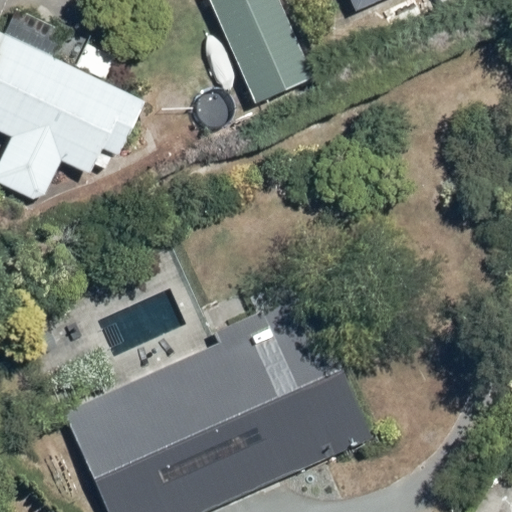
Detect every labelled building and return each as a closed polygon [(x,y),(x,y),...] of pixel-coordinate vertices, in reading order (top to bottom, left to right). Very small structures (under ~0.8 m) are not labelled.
[(310,74),(276,0),(206,0),(251,100),(310,74)] [(352,0),(360,18),(402,0),(439,0),(450,22),(496,0),(352,0)] [(1,27),(0,29),(0,130),(17,139),(0,175),(0,182),(50,207),(69,166),(113,187),(155,101),(1,27)] [(13,299),(109,511),(214,511),(380,437),(303,269),(208,312),(170,227),(13,299)] [(511,511),(511,474),(462,507),(464,511),(511,511)]
